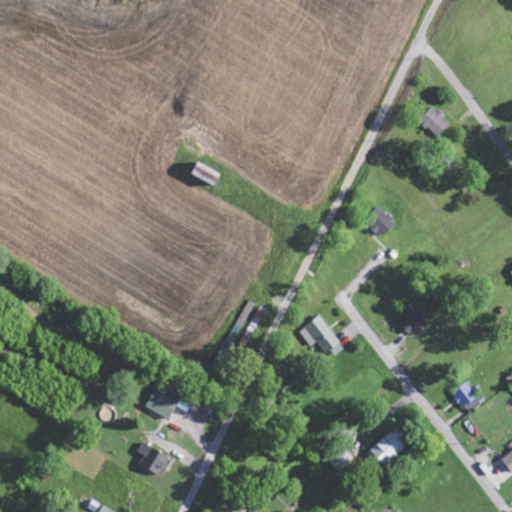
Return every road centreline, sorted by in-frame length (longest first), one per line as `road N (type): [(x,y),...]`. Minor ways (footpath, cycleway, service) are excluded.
road 1 (residential): [(185,511),(440,0)]
road 2 (residential): [(509,511),(343,298)]
road 3 (residential): [(511,158),(418,46)]
